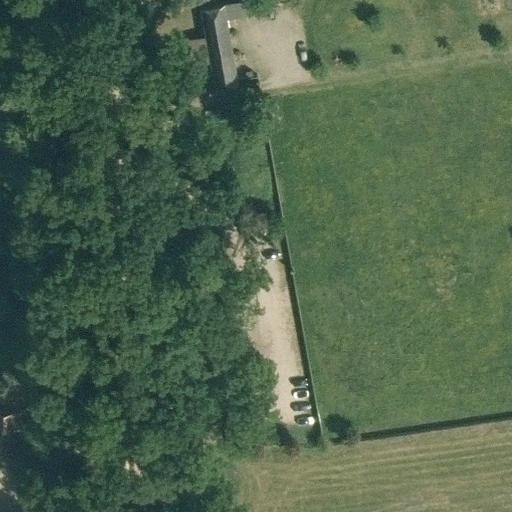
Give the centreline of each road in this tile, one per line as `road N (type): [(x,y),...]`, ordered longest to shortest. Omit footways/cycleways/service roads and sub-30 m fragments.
road 1 (track): [(140,511),(120,177)]
road 2 (track): [(120,177),(113,0)]
